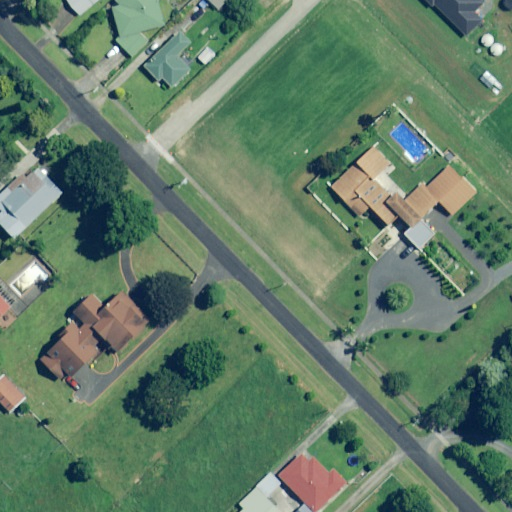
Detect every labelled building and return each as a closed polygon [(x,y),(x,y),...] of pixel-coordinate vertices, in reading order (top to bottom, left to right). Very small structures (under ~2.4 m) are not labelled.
[(99,0),(66,0),(80,16),(99,0)] [(113,40),(132,59),(149,42),(140,32),(164,28),(158,0),(114,0),(113,2),(118,6),(111,8),(116,37),(113,40)] [(228,0),(208,0),(218,10),(228,0)] [(479,0),(423,0),(431,7),(434,4),(464,34),(480,17),(473,10),(481,1),(479,0)] [(190,43),(179,31),(143,67),(159,82),(162,78),(172,89),(190,70),(177,57),(190,43)] [(391,164),(373,145),(330,186),(360,217),(371,207),(390,227),(401,217),(411,228),(404,234),(419,249),(434,234),(420,220),(440,201),(423,183),(404,201),(394,190),(389,195),(375,180),(391,164)] [(64,193),(39,167),(24,181),(20,177),(7,189),(0,195),(0,206),(5,212),(0,216),(0,222),(15,239),(64,193)] [(0,321),(14,309),(0,293),(0,321)] [(82,323),(42,363),(60,381),(67,373),(73,379),(109,343),(117,351),(133,334),(136,336),(150,322),(122,294),(106,309),(94,297),(75,315),(82,323)] [(28,400),(5,376),(0,380),(0,401),(13,414),(28,400)] [(295,511),(317,511),(347,484),(333,470),(329,474),(306,450),(279,475),(305,503),(295,511)] [(242,503),(246,507),(240,511),(279,511),(267,499),(281,484),(271,474),(242,503)]
